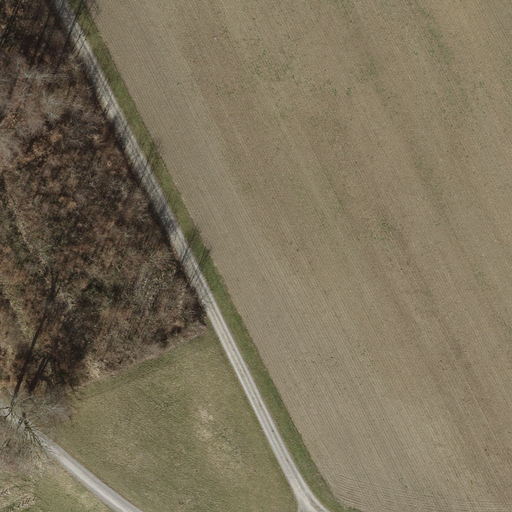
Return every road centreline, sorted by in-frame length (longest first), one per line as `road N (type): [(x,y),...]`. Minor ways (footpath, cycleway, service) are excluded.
road 1 (track): [(312,511),(58,0)]
road 2 (track): [(131,511),(0,406)]
